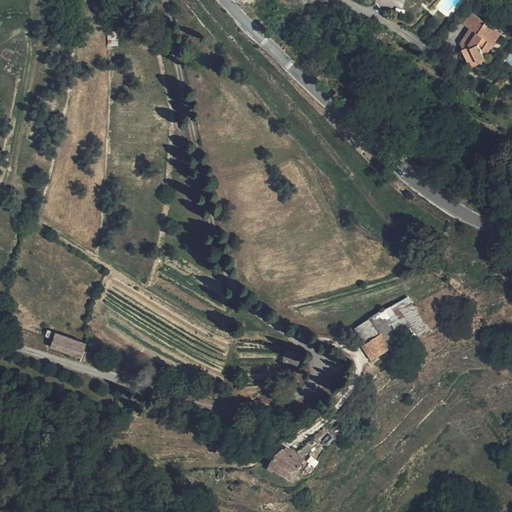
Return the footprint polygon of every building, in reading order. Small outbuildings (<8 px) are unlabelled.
[(485,50),(490,42),(485,39),(497,19),(468,4),(459,19),(466,23),(460,38),(463,45),(461,46),(467,61),(487,55),(485,50)] [(485,39),(490,42),(501,21),(497,19),(485,39)] [(107,46),(117,46),(117,32),(107,32),(107,46)] [(111,318),(99,312),(96,320),(108,326),(111,318)] [(421,347),(417,340),(411,330),(401,337),(411,353),(421,347)] [(55,343),(92,359),(95,353),(92,351),(94,345),(59,331),(55,343)] [(392,366),(395,363),(411,353),(401,337),(381,351),(392,366)] [(283,356),(282,361),(297,366),(298,361),(283,356)] [(307,457),(288,448),(280,451),(272,470),(277,472),(279,469),(298,478),(307,457)]
